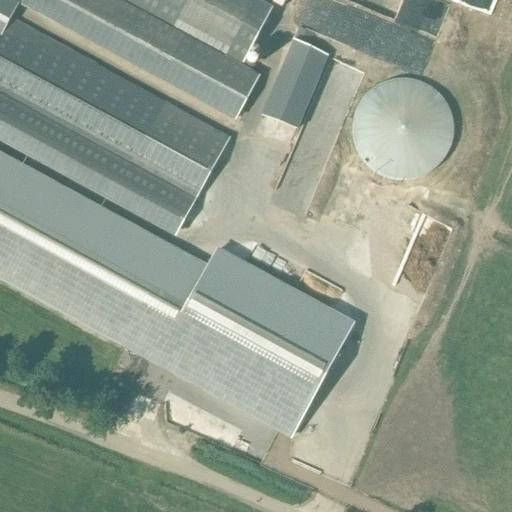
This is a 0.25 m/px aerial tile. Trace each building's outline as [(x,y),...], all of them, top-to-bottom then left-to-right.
[(0,0),(0,128),(181,229),(192,209),(229,141),(12,22),(20,7),(5,0),(0,0)] [(111,0),(5,0),(20,7),(236,122),(259,78),(111,0)] [(434,0),(414,0),(407,24),(334,0),(310,0),(301,30),(423,70),(446,4),(434,0)] [(298,129),(327,53),(291,39),(261,115),(298,129)] [(344,108),(386,189),(460,150),(418,69),(344,108)] [(300,135),(277,191),(308,204),(331,147),(300,135)] [(0,153),(0,277),(105,335),(292,437),(351,328),(215,253),(207,267),(0,153)] [(421,251),(436,256),(445,224),(422,218),(415,243),(423,245),(421,251)]
